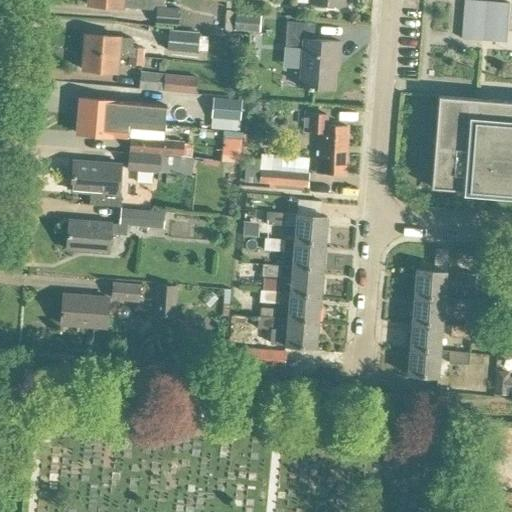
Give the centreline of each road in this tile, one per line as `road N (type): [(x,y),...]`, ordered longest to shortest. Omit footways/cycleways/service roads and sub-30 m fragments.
road 1 (residential): [(374,218),(390,0)]
road 2 (residential): [(361,375),(374,218)]
road 3 (residential): [(511,230),(374,218)]
